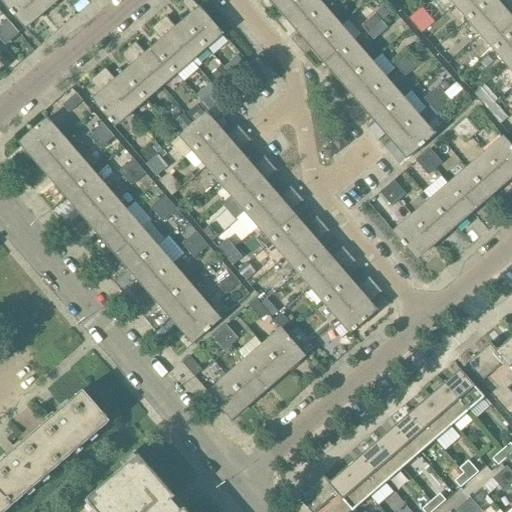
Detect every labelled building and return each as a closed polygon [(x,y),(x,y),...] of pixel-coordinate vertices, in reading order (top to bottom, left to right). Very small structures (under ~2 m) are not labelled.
[(26,28),(45,12),(34,0),(4,0),(3,1),(26,28)] [(34,0),(45,12),(59,0),(34,0)] [(223,34),(193,0),(186,0),(183,3),(193,16),(186,22),(207,48),(223,34)] [(297,0),(270,0),(282,13),(297,0)] [(325,8),(317,0),(297,0),(282,13),(298,31),(325,8)] [(469,20),(493,0),(462,0),(456,5),(457,6),(469,20)] [(511,0),(509,0),(502,6),(496,0),(493,0),(469,20),(482,35),(511,9),(511,0)] [(340,26),(325,8),(298,31),(313,49),(314,49),(340,26)] [(483,36),(495,50),(511,36),(511,9),(482,35),(483,36)] [(434,24),(422,11),(411,21),(423,33),(434,24)] [(369,34),(383,22),(377,15),(363,27),(369,34)] [(192,61),(207,48),(186,22),(178,29),(167,17),(160,23),(192,61)] [(0,25),(0,38),(1,39),(14,27),(8,19),(0,25)] [(369,34),(375,41),(389,29),(383,22),(369,34)] [(192,61),(160,23),(152,29),(163,42),(155,49),(177,74),(192,61)] [(356,44),(340,26),(314,49),(330,68),(356,44)] [(19,33),(14,27),(1,39),(6,45),(19,33)] [(511,36),(495,50),(509,66),(511,62),(511,36)] [(447,41),(436,51),(443,59),(455,49),(447,41)] [(162,87),(177,74),(155,49),(148,55),(137,42),(130,49),(162,87)] [(372,63),(356,44),(330,68),(345,86),(372,63)] [(147,100),(162,87),(130,49),(122,56),(133,69),(126,75),(147,100)] [(400,70),(414,59),(408,52),(394,64),(400,70)] [(244,63),(237,55),(230,61),(237,69),(244,63)] [(400,70),(401,71),(407,78),(420,66),(414,59),(400,70)] [(373,63),(372,63),(345,86),(361,104),(388,81),(373,63)] [(132,114),(147,100),(126,75),(118,82),(107,69),(100,75),(132,114)] [(225,69),(216,77),(222,84),(231,76),(225,69)] [(116,127),(132,114),(100,75),(100,76),(92,82),(103,95),(95,102),(116,127)] [(403,99),(388,81),(361,104),(377,122),(403,99)] [(426,100),(432,106),(445,94),(440,88),(426,100)] [(85,102),(78,94),(64,107),(71,114),(85,102)] [(432,106),(438,114),(440,112),(452,102),(445,94),(432,106)] [(218,104),(211,95),(202,102),(210,112),(218,104)] [(419,117),(403,99),(377,122),(392,140),(419,117)] [(202,102),(189,114),(197,123),(210,112),(202,102)] [(508,117),(496,103),(488,110),(500,124),(508,117)] [(196,152),(221,130),(214,122),(226,111),(219,104),(210,112),(182,136),(196,152)] [(392,140),(408,159),(435,136),(428,127),(442,115),(440,112),(438,114),(432,106),(419,117),(392,140)] [(185,114),(176,122),(185,132),(194,124),(185,114)] [(473,139),(480,133),(467,119),(461,125),(473,139)] [(64,139),(64,138),(48,120),(21,143),(37,162),(64,139)] [(90,137),(96,143),(110,131),(104,125),(90,137)] [(461,125),(454,131),(466,145),(473,139),(461,125)] [(227,137),(221,130),(196,152),(208,167),(246,135),(240,127),(227,137)] [(116,139),(110,131),(96,143),(102,151),(116,139)] [(221,182),(247,160),(240,152),(252,142),(246,135),(208,167),(221,182)] [(511,179),(511,146),(505,138),(486,154),(509,182),(511,179)] [(80,157),(64,139),(37,162),(53,180),(80,157)] [(164,152),(158,146),(145,158),(150,164),(164,152)] [(437,170),(443,164),(431,150),(424,156),(437,170)] [(469,169),(468,170),(491,197),(509,182),(486,154),(469,169)] [(437,170),(424,156),(417,162),(429,176),(437,170)] [(96,175),(80,157),(53,180),(69,198),(96,175)] [(272,164),(266,157),(253,168),(247,160),(221,182),(234,197),(272,164)] [(122,173),(127,180),(141,168),(135,161),(122,173)] [(247,212),(273,191),(266,183),(278,172),(272,164),(234,197),(247,212)] [(147,175),(141,168),(127,180),(133,187),(147,175)] [(450,186),(473,213),(491,197),(468,170),(450,186)] [(111,193),(96,175),(69,198),(84,217),(111,193)] [(407,195),(395,182),(388,187),(401,201),(407,195)] [(473,213),(450,186),(434,200),(432,201),(456,229),(473,213)] [(388,187),(381,194),(393,208),(401,201),(388,187)] [(280,198),(273,191),(247,212),(260,227),(298,195),(292,188),(280,198)] [(100,235),(127,212),(111,193),(84,217),(100,235)] [(273,242),(299,220),(292,213),(304,202),(298,195),(260,227),(273,242)] [(159,216),(172,204),(166,198),(153,209),(159,216)] [(438,244),(456,229),(432,201),(414,217),(438,244)] [(172,204),(159,216),(165,223),(179,212),(172,204)] [(127,212),(100,235),(116,253),(143,230),(127,212)] [(438,244),(414,217),(395,233),(419,260),(438,244)] [(306,228),(299,220),(273,242),(287,258),(324,225),(318,218),(306,228)] [(116,253),(131,271),(158,248),(166,241),(151,223),(143,230),(116,253)] [(214,241),(220,235),(212,225),(205,231),(214,241)] [(300,273),(325,251),(319,243),(331,233),(324,225),(287,258),(300,273)] [(204,240),(198,234),(184,246),(190,252),(204,240)] [(227,256),(235,249),(227,239),(219,247),(227,256)] [(197,260),(210,248),(204,240),(190,252),(197,260)] [(174,266),(158,248),(131,271),(147,289),(174,266)] [(332,259),(325,251),(300,273),(313,288),(350,256),(344,248),(332,259)] [(234,265),(243,258),(235,249),(227,256),(234,265)] [(326,303),(352,281),(345,274),(357,263),(350,256),(313,288),(325,302),(326,303)] [(258,273),(250,263),(240,271),(248,281),(258,273)] [(190,284),(174,266),(147,289),(163,308),(190,284)] [(235,277),(229,270),(216,282),(222,289),(235,277)] [(235,277),(222,289),(228,296),(241,284),(235,277)] [(358,289),(352,281),(326,303),(339,318),(376,286),(370,278),(358,289)] [(163,308),(178,326),(205,303),(204,301),(190,284),(163,308)] [(376,286),(339,318),(352,334),(378,312),(371,304),(383,293),(376,286)] [(272,317),(278,312),(267,299),(261,304),(272,317)] [(258,301),(250,307),(262,321),(269,315),(258,301)] [(178,326),(194,344),(221,321),(205,303),(178,326)] [(282,329),(290,323),(282,314),(275,320),(282,329)] [(234,346),(240,341),(228,327),(222,332),(234,346)] [(306,358),(283,331),(265,346),(288,373),(306,358)] [(234,346),(222,332),(214,339),(226,353),(234,346)] [(511,366),(511,337),(498,350),(511,366)] [(511,383),(511,366),(498,350),(492,343),(466,365),(509,415),(511,412),(511,390),(508,387),(511,383)] [(308,354),(314,349),(310,345),(304,350),(308,354)] [(270,389),(288,373),(265,346),(247,362),(270,389)] [(191,359),(185,364),(197,378),(203,372),(191,359)] [(252,404),(270,389),(247,362),(229,377),(252,404)] [(469,412),(486,397),(462,370),(445,384),(469,412)] [(210,394),(233,421),(252,404),(229,377),(210,394)] [(428,398),(453,426),(469,412),(445,384),(428,398)] [(37,433),(64,465),(112,423),(110,420),(107,415),(106,415),(86,392),(37,433)] [(436,440),(453,426),(428,398),(412,412),(436,440)] [(420,454),(436,440),(412,412),(396,426),(420,454)] [(404,468),(420,454),(396,426),(379,440),(404,468)] [(64,465),(37,433),(0,465),(0,488),(15,506),(64,465)] [(387,483),(388,482),(404,468),(379,440),(363,454),(387,483)] [(511,454),(511,444),(503,451),(509,458),(511,454)] [(499,466),(509,458),(503,451),(494,459),(499,466)] [(371,497),(387,483),(363,454),(346,469),(371,497)] [(465,474),(471,480),(480,472),(470,461),(461,469),(465,474)] [(189,511),(186,507),(182,510),(173,500),(177,497),(146,462),(132,474),(125,467),(88,499),(99,511),(189,511)] [(511,485),(511,470),(508,466),(506,468),(501,472),(511,485)] [(354,511),(371,497),(346,469),(330,483),(354,511)] [(511,487),(511,485),(501,472),(493,479),(506,493),(511,487)] [(462,488),(471,480),(465,474),(456,481),(462,488)] [(330,483),(329,483),(323,476),(301,496),(299,497),(311,511),(353,511),(354,511),(330,483)] [(0,511),(8,511),(15,506),(0,488),(0,511)] [(465,504),(471,511),(482,511),(483,511),(484,511),(495,503),(485,492),(474,501),(471,498),(465,504)] [(447,501),(441,494),(432,502),(438,509),(447,501)] [(425,511),(434,511),(438,509),(432,502),(423,510),(425,511)]
